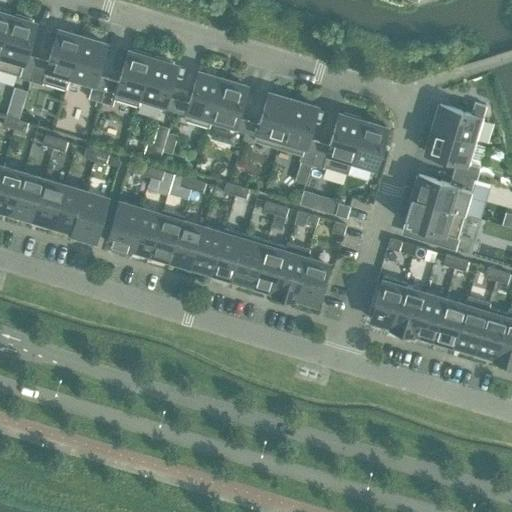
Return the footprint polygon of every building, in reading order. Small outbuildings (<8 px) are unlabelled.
[(0,50),(11,15),(0,11),(0,50)] [(14,16),(11,15),(0,50),(0,69),(19,75),(19,76),(30,80),(33,68),(37,57),(25,53),(35,22),(30,21),(31,18),(14,14),(14,16)] [(57,29),(48,60),(37,57),(33,68),(44,71),(44,72),(68,79),(81,36),(57,29)] [(105,43),(81,36),(68,79),(92,86),(103,89),(107,78),(96,74),(105,43)] [(103,89),(100,101),(112,104),(114,98),(138,105),(139,101),(138,100),(151,57),(148,56),(149,54),(132,49),(132,51),(127,50),(118,81),(107,78),(103,89)] [(163,107),(174,110),(177,99),(166,95),(175,64),(171,63),(171,60),(155,56),(154,58),(151,57),(138,100),(139,101),(162,108),(163,107)] [(174,110),(185,113),(183,119),(208,126),(210,122),(209,121),(222,78),(197,71),(188,102),(177,99),(174,110)] [(233,129),(233,128),(244,131),(247,120),(236,116),(246,85),(222,78),(209,121),(210,122),(233,129)] [(244,131),(255,135),(254,140),(279,147),(280,143),(279,142),(292,99),(268,92),(258,123),(247,120),(244,131)] [(462,110),(439,103),(432,127),(475,140),(486,105),(486,100),(483,97),(479,96),(475,97),(472,101),(465,99),(462,110)] [(280,143),(303,150),(303,149),(314,152),(318,141),(307,137),(316,106),(292,99),(279,142),(280,143)] [(347,173),(350,164),(349,163),(362,120),(359,119),(360,117),(343,112),(343,114),(338,113),(329,144),(318,141),(314,152),(310,164),(323,167),(323,166),(347,173)] [(4,115),(1,124),(13,128),(16,118),(4,115)] [(16,118),(13,128),(24,131),(27,121),(16,118)] [(386,127),(362,120),(349,163),(373,171),(386,127)] [(475,140),(432,127),(425,151),(456,160),(453,172),(464,175),(467,164),(468,164),(475,140)] [(44,134),(41,143),(52,147),(55,137),(44,134)] [(55,137),(52,147),(64,150),(67,141),(55,137)] [(85,146),(82,155),(94,159),(97,149),(85,146)] [(97,149),(94,159),(105,162),(108,153),(97,149)] [(141,163),(138,172),(149,176),(152,166),(141,163)] [(2,166),(0,170),(0,207),(11,211),(22,172),(2,166)] [(152,166),(149,176),(161,179),(164,170),(152,166)] [(22,172),(11,211),(31,217),(43,178),(22,172)] [(453,172),(449,183),(418,173),(411,197),(454,210),(463,213),(470,189),(461,186),(464,175),(453,172)] [(182,175),(179,185),(190,188),(193,179),(182,175)] [(43,178),(31,217),(52,223),(64,184),(43,178)] [(193,179),(190,188),(202,192),(205,182),(193,179)] [(226,181),(223,190),(234,194),(237,184),(226,181)] [(64,184),(52,223),(72,229),(71,231),(72,231),(84,190),(64,184)] [(237,184),(234,194),(246,197),(249,188),(237,184)] [(84,190),(72,231),(94,238),(106,197),(84,190)] [(454,210),(411,197),(404,221),(435,231),(432,242),(443,245),(446,234),(447,234),(454,210)] [(118,200),(106,241),(127,248),(140,207),(118,200)] [(265,200),(262,209),(273,213),(276,203),(265,200)] [(350,205),(338,202),(334,213),(347,217),(350,205)] [(276,203),(273,213),(285,216),(288,207),(276,203)] [(128,248),(129,246),(149,252),(160,213),(140,207),(127,248),(128,248)] [(182,215),(162,209),(160,213),(149,252),(170,258),(181,219),(182,215)] [(306,212),(303,222),(315,225),(318,215),(306,212)] [(181,219),(170,258),(190,264),(202,226),(181,219)] [(334,220),(331,230),(342,233),(345,224),(334,220)] [(202,226),(190,264),(211,270),(222,232),(202,226)] [(245,233),(224,227),(222,232),(211,270),(232,277),(245,233)] [(265,240),(245,233),(232,277),(252,283),(265,240)] [(400,240),(389,237),(386,247),(398,250),(400,240)] [(272,289),(271,291),(272,291),(287,241),(286,241),(285,246),(265,240),(252,283),(272,289)] [(287,241),(272,291),(293,297),(305,256),(308,247),(287,241)] [(426,248),(415,245),(412,254),(423,258),(426,248)] [(445,254),(442,263),(453,267),(456,257),(445,254)] [(305,256),(293,297),(294,298),(295,296),(315,302),(327,263),(305,256)] [(468,260),(456,257),(453,267),(465,270),(468,260)] [(486,266),(483,275),(495,279),(498,269),(486,266)] [(498,269),(495,279),(506,282),(509,273),(498,269)] [(390,324),(389,326),(390,327),(403,286),(404,281),(382,274),(370,318),(390,324)] [(390,327),(411,333),(423,292),(403,286),(390,327)] [(444,298),(423,292),(411,333),(412,333),(413,331),(432,337),(444,298)] [(474,349),(488,301),(467,295),(465,304),(453,343),(474,349)] [(444,298),(432,337),(453,343),(465,304),(444,298)] [(489,301),(488,301),(474,349),(494,355),(493,357),(494,357),(509,307),(508,307),(507,312),(488,306),(489,301)] [(511,308),(509,307),(494,357),(511,362),(511,308)]
